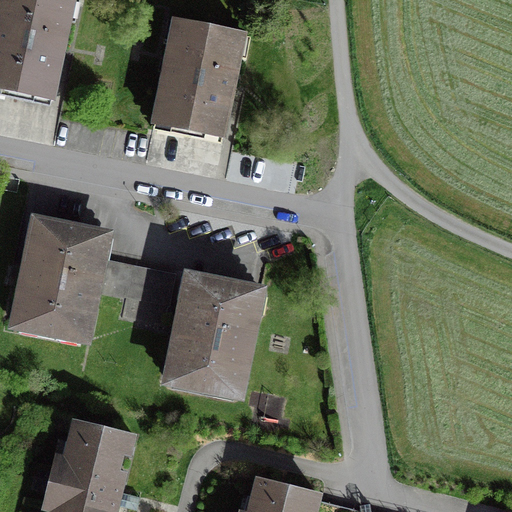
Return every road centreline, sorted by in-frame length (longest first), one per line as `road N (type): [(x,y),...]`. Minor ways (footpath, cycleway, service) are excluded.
road 1 (residential): [(336,217),(368,484),(455,511)]
road 2 (residential): [(0,143),(336,217)]
road 3 (residential): [(350,157),(431,214),(511,251)]
road 4 (residential): [(336,0),(350,157)]
